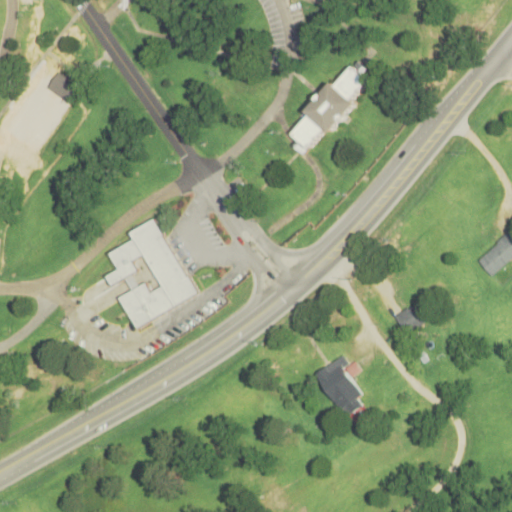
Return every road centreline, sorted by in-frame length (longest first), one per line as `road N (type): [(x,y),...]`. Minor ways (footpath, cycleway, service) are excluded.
road 1 (residential): [(99,26),(122,0),(280,1),(290,38),(286,79),(275,107),(224,160),(142,207),(52,281),(0,288)]
road 2 (primary): [(294,289),(369,214),(501,52)]
road 3 (primary): [(30,457),(221,346),(294,289)]
road 4 (residential): [(79,0),(237,223)]
